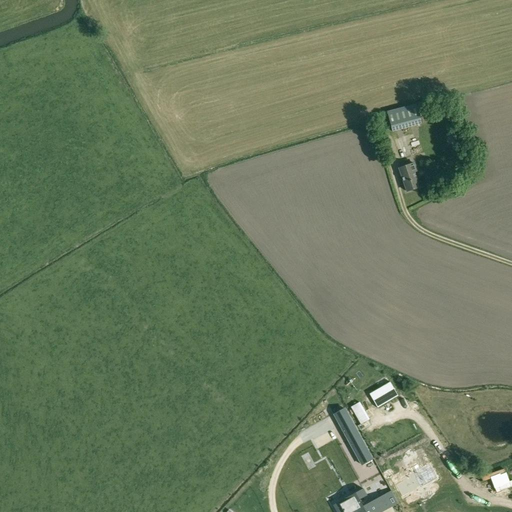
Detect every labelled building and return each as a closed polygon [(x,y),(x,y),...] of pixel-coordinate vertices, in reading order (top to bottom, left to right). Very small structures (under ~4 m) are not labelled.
[(416,104),(387,111),(392,132),(421,124),(416,104)] [(413,164),(398,169),(407,192),(419,188),(413,173),(416,172),(413,164)] [(390,382),(369,394),(377,408),(398,396),(390,382)] [(362,465),(372,460),(352,423),(342,429),(362,465)] [(377,511),(395,503),(389,492),(363,506),(359,500),(367,496),(363,489),(332,505),(336,511),(377,511)]
